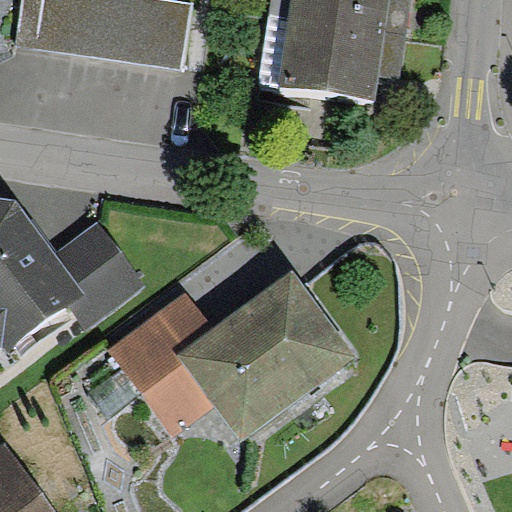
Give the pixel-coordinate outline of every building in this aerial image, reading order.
[(191,0),(24,0),(18,47),(182,69),(191,0)] [(272,0),(259,88),(374,104),(377,80),(395,83),(406,0),(272,0)] [(14,201),(0,198),(0,343),(4,341),(7,346),(68,301),(87,327),(144,285),(98,224),(55,255),(14,201)] [(357,360),(293,271),(217,327),(192,292),(114,348),(173,429),(212,401),(242,443),(357,360)] [(57,511),(7,444),(0,449),(0,511),(57,511)]
